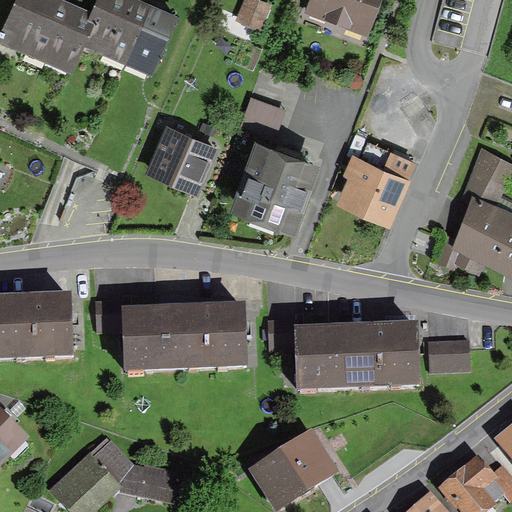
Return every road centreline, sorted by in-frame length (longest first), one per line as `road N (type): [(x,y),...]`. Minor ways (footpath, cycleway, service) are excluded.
road 1 (residential): [(511,315),(154,250),(0,263)]
road 2 (residential): [(511,399),(361,511)]
